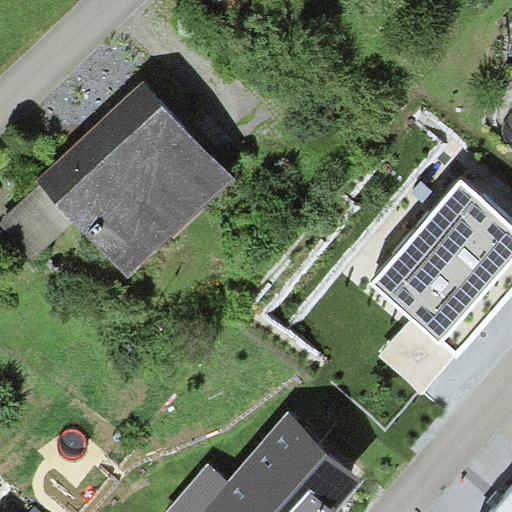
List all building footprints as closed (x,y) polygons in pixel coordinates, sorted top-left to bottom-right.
[(134,93),(34,189),(67,222),(116,273),(215,177),(134,93)] [(511,259),(511,201),(459,158),(374,263),(456,329),(511,259)] [(0,228),(29,259),(67,222),(34,189),(0,221),(0,228)] [(311,511),(355,460),(289,405),(213,496),(232,511),(311,511)] [(511,511),(511,485),(488,511),(511,511)]
